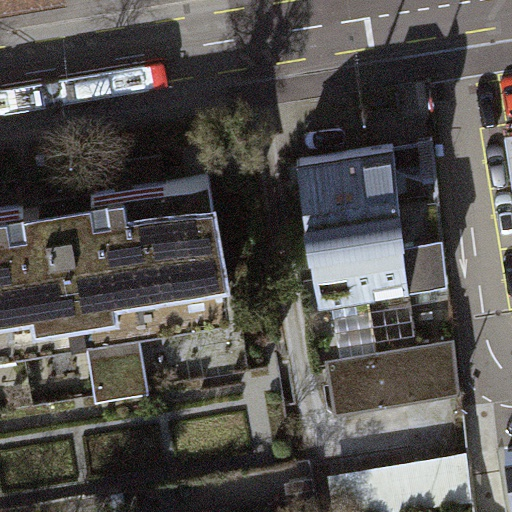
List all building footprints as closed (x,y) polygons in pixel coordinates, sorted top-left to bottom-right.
[(396,144),(301,160),(322,295),(412,282),(400,183),(396,144)] [(212,174),(124,188),(143,307),(231,292),(212,174)] [(440,178),(400,183),(412,282),(451,275),(440,178)] [(124,188),(16,206),(35,323),(100,313),(112,384),(154,377),(143,307),(124,188)] [(16,206),(0,208),(0,328),(35,323),(16,206)] [(457,344),(333,364),(340,410),(462,389),(457,344)] [(468,453),(333,475),(339,511),(374,511),(474,500),(468,453)]
